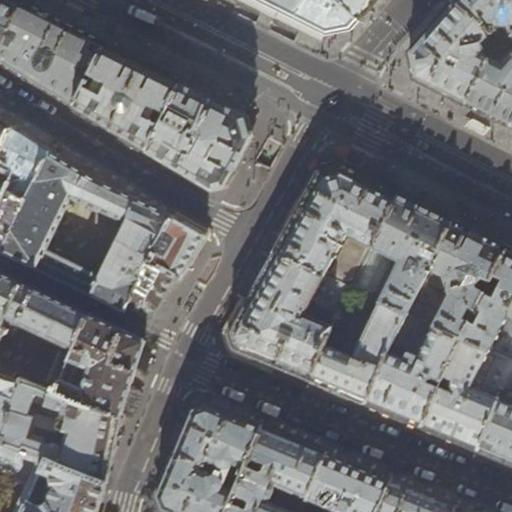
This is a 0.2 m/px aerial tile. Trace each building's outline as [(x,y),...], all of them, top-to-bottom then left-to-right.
[(0,0),(0,47),(23,4),(14,0),(0,0)] [(351,29),(358,21),(335,0),(259,0),(260,1),(305,23),(326,34),(351,29)] [(377,0),(376,0),(335,0),(358,21),(377,0)] [(511,0),(454,0),(454,1),(490,32),(495,26),(500,27),(503,27),(507,26),(511,33),(511,32),(511,0)] [(458,100),(465,104),(488,57),(483,54),(483,47),(481,43),(490,32),(454,1),(426,32),(408,53),(413,78),(458,100)] [(0,63),(28,80),(73,107),(104,45),(58,22),(23,4),(0,47),(0,63)] [(104,125),(145,150),(180,83),(138,62),(104,45),(73,107),(104,125)] [(470,107),(511,127),(511,52),(500,63),(488,57),(465,104),(470,107)] [(211,189),(226,185),(251,139),(243,115),(210,98),(180,83),(145,150),(179,169),(211,189)] [(0,120),(0,251),(2,252),(28,200),(50,151),(32,141),(11,127),(3,122),(0,120)] [(466,128),(469,129),(472,130),(477,133),(480,135),(483,136),(485,137),(486,136),(489,134),(492,130),(492,129),(491,128),(488,127),(483,124),(477,121),(475,120),(473,120),(471,121),(466,127),(466,128)] [(35,268),(58,279),(75,287),(104,301),(125,310),(127,305),(139,279),(137,278),(148,259),(173,215),(95,180),(50,151),(28,200),(2,252),(18,260),(35,268)] [(300,206),(275,252),(352,288),(399,193),(365,176),(342,164),(319,172),(300,206)] [(425,206),(399,193),(352,288),(407,313),(434,258),(423,253),(425,248),(428,248),(432,246),(439,249),(453,220),(425,206)] [(186,222),(173,215),(148,259),(176,275),(181,278),(189,263),(207,234),(186,222)] [(479,233),(453,220),(439,249),(434,258),(407,313),(461,338),(508,247),(480,233),(479,233)] [(511,249),(508,247),(461,338),(511,360),(511,249)] [(262,360),(310,380),(333,326),(352,288),(275,252),(250,297),(229,335),(234,349),(262,360)] [(139,279),(127,305),(136,309),(143,312),(157,308),(165,294),(176,275),(148,259),(137,278),(139,279)] [(0,313),(20,323),(64,345),(56,361),(61,363),(59,367),(65,370),(88,312),(30,285),(0,270),(0,313)] [(391,412),(422,425),(444,372),(461,338),(407,313),(352,288),(333,326),(310,380),(336,390),(391,412)] [(65,370),(55,393),(121,415),(136,370),(145,341),(144,340),(144,339),(116,326),(88,312),(65,370)] [(20,323),(0,313),(0,375),(4,378),(9,365),(0,360),(0,338),(3,332),(6,334),(7,332),(14,336),(20,323)] [(446,436),(477,448),(499,397),(511,371),(511,360),(461,338),(444,372),(422,425),(446,436)] [(511,371),(499,397),(477,448),(511,462),(511,371)] [(18,384),(4,378),(0,375),(0,442),(1,443),(0,439),(0,435),(5,423),(4,422),(9,409),(18,384)] [(18,384),(9,409),(114,447),(118,429),(121,415),(55,393),(20,379),(18,384)] [(165,511),(225,511),(235,490),(224,485),(224,479),(221,476),(201,467),(205,459),(223,467),(227,467),(231,466),(233,463),(244,468),(246,464),(249,456),(263,425),(227,410),(207,402),(193,407),(190,416),(163,482),(157,495),(162,510),(165,511)] [(0,435),(0,439),(1,443),(47,458),(54,460),(107,481),(111,464),(114,447),(9,409),(4,422),(5,423),(0,435)] [(302,511),(305,506),(327,452),(292,437),(263,425),(249,456),(263,462),(260,470),(246,464),(244,468),(235,490),(225,511),(302,511)] [(23,511),(47,458),(1,443),(0,442),(0,462),(32,475),(15,511),(23,511)] [(357,464),(327,452),(305,506),(319,511),(377,511),(392,479),(357,464)] [(97,511),(107,481),(54,460),(47,458),(23,511),(97,511)] [(420,490),(392,479),(377,511),(453,511),(457,506),(420,490)]
